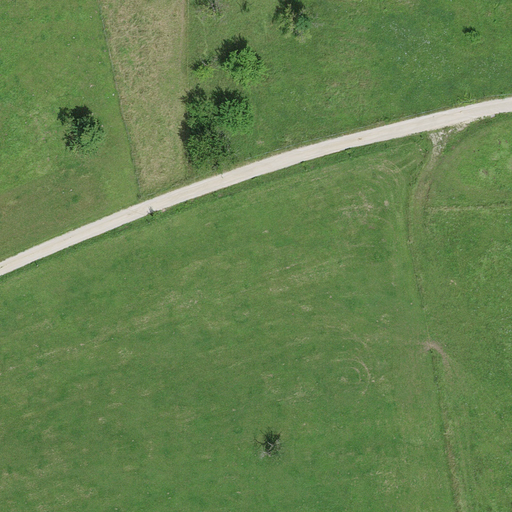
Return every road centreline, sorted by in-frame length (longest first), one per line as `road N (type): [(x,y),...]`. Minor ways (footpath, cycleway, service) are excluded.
road 1 (track): [(511,106),(260,167),(0,268)]
road 2 (track): [(451,116),(421,177),(415,234),(462,511)]
